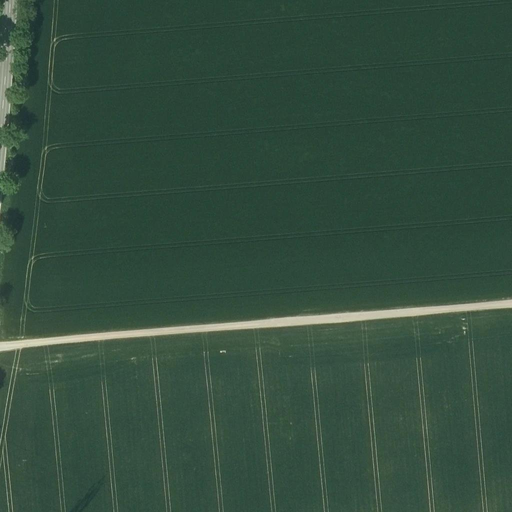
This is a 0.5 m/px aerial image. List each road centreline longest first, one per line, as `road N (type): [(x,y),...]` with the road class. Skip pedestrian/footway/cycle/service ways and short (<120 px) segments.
road 1 (track): [(511,304),(0,347)]
road 2 (secondary): [(0,134),(9,0)]
